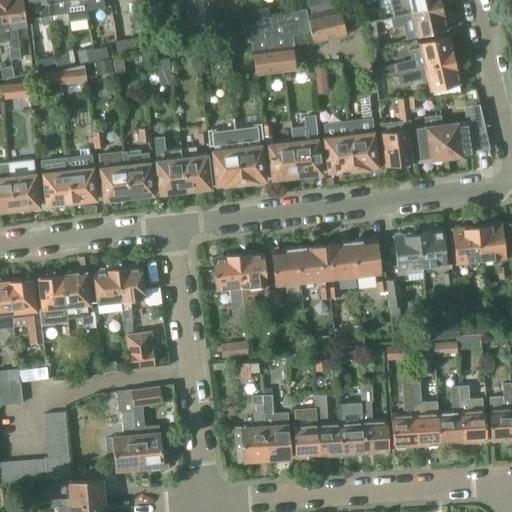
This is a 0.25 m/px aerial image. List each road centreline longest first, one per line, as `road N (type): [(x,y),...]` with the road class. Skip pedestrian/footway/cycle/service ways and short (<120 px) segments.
road 1 (residential): [(172,225),(511,189)]
road 2 (residential): [(209,505),(511,482)]
road 3 (residential): [(209,505),(172,225)]
road 4 (residential): [(172,225),(0,245)]
road 5 (residential): [(476,0),(511,162)]
